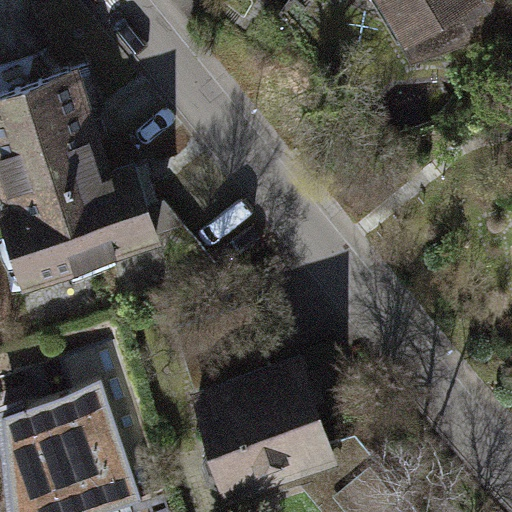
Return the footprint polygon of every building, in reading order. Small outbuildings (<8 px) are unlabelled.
[(474,0),(357,0),(394,52),(481,10),(474,0)] [(76,69),(0,91),(0,189),(102,161),(76,69)] [(102,161),(0,189),(0,262),(6,282),(150,241),(124,154),(102,161)] [(296,355),(183,389),(207,493),(302,479),(330,511),(410,511),(344,432),(328,448),(296,355)] [(103,443),(84,375),(0,397),(0,511),(73,511),(163,488),(148,431),(103,443)]
